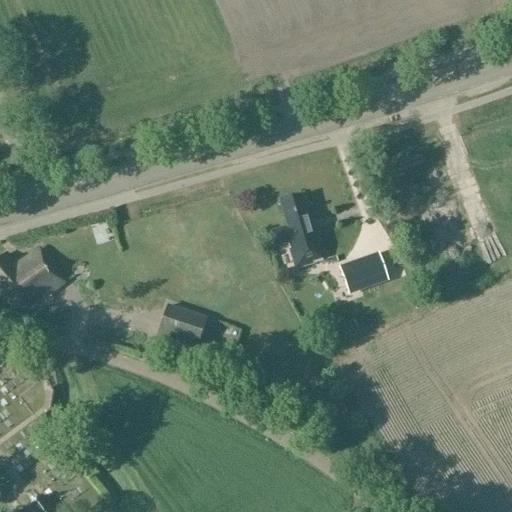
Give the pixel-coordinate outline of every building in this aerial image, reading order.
[(302,198),(281,204),(288,229),(270,234),(274,248),(288,244),(296,270),(325,262),(317,235),(313,236),(302,198)] [(15,268),(6,255),(0,260),(0,299),(4,296),(14,310),(39,292),(44,299),(64,284),(40,251),(15,268)] [(494,252),(469,261),(473,271),(497,262),(494,252)] [(357,280),(362,295),(387,287),(382,271),(357,280)] [(412,292),(403,295),(385,301),(388,309),(415,299),(412,292)] [(358,315),(362,323),(381,314),(378,306),(358,315)] [(207,321),(168,307),(157,339),(197,353),(207,321)] [(52,511),(41,498),(27,510),(29,511),(52,511)]
